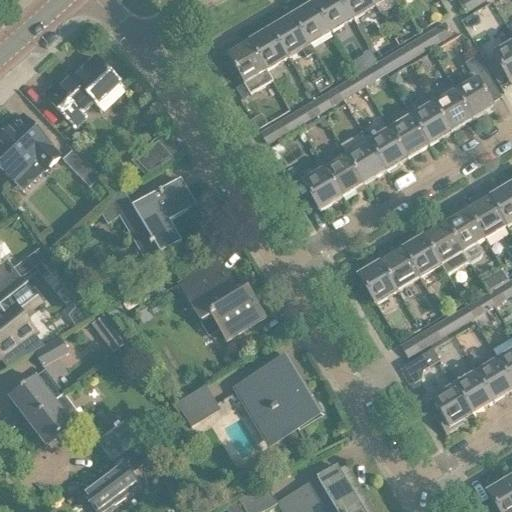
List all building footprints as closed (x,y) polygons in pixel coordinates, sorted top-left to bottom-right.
[(341,0),(320,0),(314,4),(331,32),(353,19),(341,0)] [(371,0),(341,0),(353,19),(375,6),(371,0)] [(460,0),(467,11),(478,4),(475,0),(460,0)] [(314,4),(292,17),(309,45),(331,32),(314,4)] [(309,45),(292,17),(270,30),(287,58),(301,50),(305,58),(314,53),(309,45)] [(440,41),(451,34),(444,23),(433,30),(440,41)] [(265,71),(266,71),(287,58),(270,30),(248,43),(265,71)] [(429,48),(440,41),(433,30),(422,36),(429,48)] [(418,54),(429,48),(422,36),(411,43),(418,54)] [(511,42),(493,54),(510,83),(511,81),(511,42)] [(242,99),(272,81),(266,71),(265,71),(248,43),(239,48),(237,45),(219,56),(230,74),(236,71),(244,85),(236,89),(242,99)] [(407,61),(418,54),(411,43),(400,49),(407,61)] [(396,67),(407,61),(400,49),(389,55),(396,67)] [(371,51),(350,63),(357,74),(377,62),(371,51)] [(385,74),(396,67),(389,55),(378,62),(385,74)] [(466,84),(455,91),(472,119),(494,106),(482,87),(490,82),(475,56),(463,63),(468,73),(461,77),(466,84)] [(124,88),(96,58),(94,60),(93,59),(85,67),(86,68),(73,80),(68,74),(66,76),(65,75),(56,84),(57,85),(45,97),(75,129),(75,128),(77,131),(89,120),(86,118),(84,115),(96,105),(101,110),(124,88)] [(374,80),(385,74),(378,62),(367,68),(374,80)] [(363,87),(374,80),(367,68),(356,75),(363,87)] [(352,93),(363,87),(356,75),(345,81),(352,93)] [(334,88),(341,100),(352,93),(345,81),(334,88)] [(331,106),(341,100),(334,88),(323,94),(331,106)] [(450,133),(472,119),(455,91),(433,104),(450,133)] [(320,113),(331,106),(323,94),(312,101),(320,113)] [(309,119),(320,113),(312,101),(301,107),(309,119)] [(429,146),(450,133),(433,104),(411,117),(429,146)] [(298,126),(309,119),(301,107),(291,113),(298,126)] [(287,132),(298,126),(291,113),(280,120),(287,132)] [(0,168),(13,182),(35,161),(45,171),(61,157),(23,117),(0,138),(0,168)] [(407,159),(429,146),(411,117),(389,130),(407,159)] [(266,145),(287,132),(280,120),(259,132),(266,145)] [(385,172),(407,159),(389,130),(367,143),(385,172)] [(385,172),(367,143),(361,133),(340,146),(346,156),(363,185),(385,172)] [(148,173),(172,159),(157,142),(136,161),(148,173)] [(89,188),(99,178),(74,150),(63,160),(89,188)] [(346,156),(324,169),(341,198),(363,185),(346,156)] [(319,211),(341,198),(324,169),(302,182),(319,211)] [(99,210),(107,223),(119,216),(147,263),(182,242),(170,222),(197,206),(181,179),(133,207),(124,192),(113,198),(99,210)] [(507,227),(511,223),(511,185),(511,184),(489,198),(507,227)] [(485,240),(507,227),(489,198),(467,211),(485,240)] [(467,211),(446,224),(463,253),(469,262),(470,264),(479,258),(481,256),(482,253),(482,250),(478,244),(485,240),(467,211)] [(469,262),(463,253),(446,224),(424,237),(441,266),(447,275),(469,262)] [(424,237),(402,250),(419,279),(441,266),(424,237)] [(2,263),(0,259),(0,294),(21,278),(50,256),(43,247),(14,269),(7,260),(2,263)] [(397,292),(419,279),(402,250),(380,263),(397,292)] [(226,341),(263,319),(254,302),(252,303),(247,295),(252,292),(246,281),(233,289),(217,263),(179,285),(201,322),(200,322),(208,336),(219,330),(226,341)] [(375,305),(397,292),(380,263),(358,276),(375,305)] [(481,283),(488,294),(499,288),(510,281),(508,277),(503,270),(481,283)] [(34,331),(17,310),(35,296),(21,278),(0,294),(0,357),(1,357),(0,356),(0,355),(12,346),(13,347),(34,331)] [(506,299),(511,295),(511,284),(510,281),(499,288),(506,299)] [(495,305),(506,299),(499,288),(488,294),(495,305)] [(484,312),(495,305),(488,294),(477,301),(484,312)] [(473,318),(484,312),(477,301),(466,307),(473,318)] [(106,311),(112,321),(124,313),(118,304),(106,311)] [(462,325),(472,319),(473,318),(466,307),(455,314),(462,325)] [(451,331),(462,325),(455,314),(444,320),(451,331)] [(440,338),(451,331),(444,320),(433,327),(440,338)] [(429,345),(440,338),(433,327),(422,334),(429,345)] [(418,351),(429,345),(422,334),(411,340),(418,351)] [(42,367),(68,352),(60,338),(34,353),(42,367)] [(407,358),(418,351),(411,340),(400,347),(407,358)] [(432,350),(403,367),(414,384),(421,380),(422,371),(439,362),(432,350)] [(511,384),(511,351),(497,360),(511,384)] [(493,402),(511,390),(511,384),(497,360),(475,373),(493,402)] [(320,412),(289,361),(229,397),(260,448),(320,412)] [(28,422),(55,402),(55,401),(64,394),(45,371),(37,378),(36,377),(9,398),(28,422)] [(471,415),(493,402),(475,373),(454,386),(471,415)] [(186,422),(216,404),(205,386),(175,404),(186,422)] [(461,421),(471,415),(454,386),(444,392),(442,388),(430,396),(440,414),(435,417),(446,435),(463,425),(461,421)] [(73,426),(82,419),(64,394),(55,401),(55,402),(28,422),(47,447),(74,426),(73,426)] [(113,464),(137,446),(142,442),(127,422),(98,443),(113,464)] [(149,464),(137,446),(113,464),(118,470),(84,495),(96,511),(105,511),(139,487),(132,477),(149,464)] [(374,511),(347,466),(319,482),(317,479),(282,499),(283,500),(289,511),(312,511),(315,510),(316,511),(374,511)] [(511,511),(511,484),(509,479),(487,492),(498,511),(511,511)] [(264,487),(266,486),(265,485),(238,501),(244,511),(263,511),(275,505),(264,487)] [(227,511),(241,511),(244,511),(238,501),(225,509),(227,511)]
